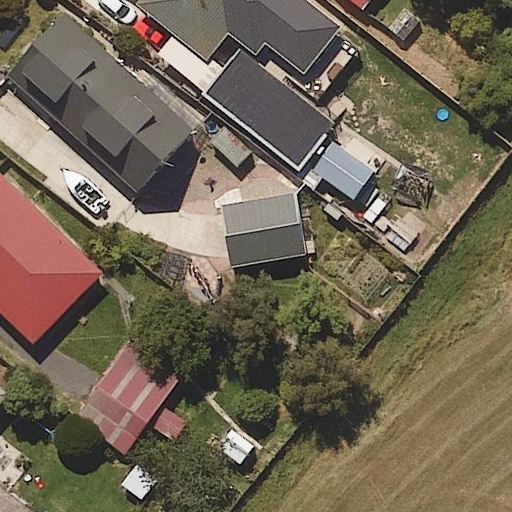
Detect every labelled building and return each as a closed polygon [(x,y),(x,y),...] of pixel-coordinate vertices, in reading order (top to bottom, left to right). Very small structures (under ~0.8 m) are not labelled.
[(249,0),(148,0),(211,49),(249,0)] [(60,1),(6,65),(147,183),(201,119),(60,1)] [(355,135),(242,46),(208,88),(321,177),(355,135)] [(460,167),(482,186),(511,152),(511,149),(492,131),(460,167)] [(104,264),(0,166),(0,301),(37,335),(104,264)] [(308,248),(298,187),(222,200),(233,261),(308,248)] [(187,363),(133,329),(76,420),(128,452),(147,422),(176,440),(190,416),(164,400),(187,363)] [(0,398),(10,386),(0,378),(0,398)] [(260,441),(232,421),(213,449),(241,469),(260,441)] [(39,511),(0,482),(0,511),(39,511)]
